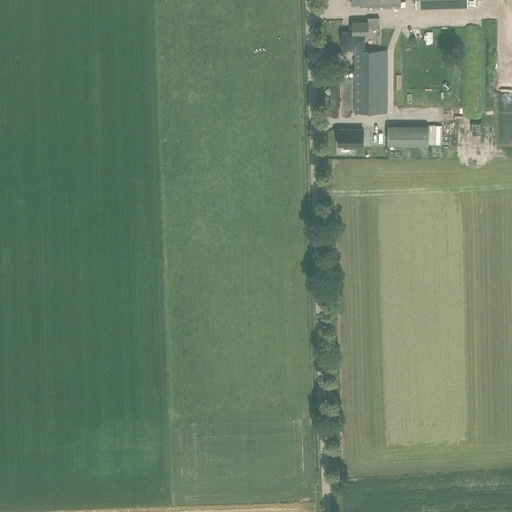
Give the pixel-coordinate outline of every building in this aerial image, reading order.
[(351,0),(351,4),(360,4),(360,6),(368,6),(368,8),(400,7),(400,0),(351,0)] [(364,48),(364,34),(368,34),(368,27),(379,27),(379,18),(368,18),(368,21),(352,22),(352,26),(350,26),(350,31),(342,32),(342,48),(364,48)] [(355,50),(354,112),(387,112),(387,50),(355,50)] [(350,116),(350,74),(330,74),(330,116),(350,116)] [(344,144),(369,144),(369,128),(344,128),(344,144)]
